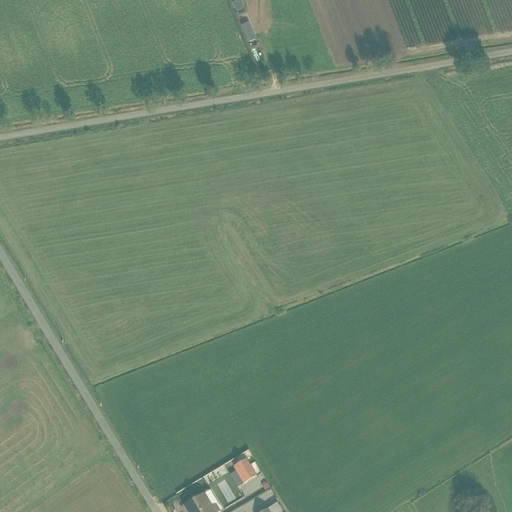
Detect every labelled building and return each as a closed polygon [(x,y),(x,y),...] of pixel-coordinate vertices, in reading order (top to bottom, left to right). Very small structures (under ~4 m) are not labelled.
[(250,0),(244,2),(247,12),(253,10),(250,0)] [(251,25),(260,43),(267,39),(258,22),(251,25)] [(247,470),(243,472),(249,485),(269,476),(260,456),(244,463),(247,470)] [(182,511),(218,511),(208,491),(180,506),(182,511)] [(296,511),(290,501),(269,511),(296,511)]
